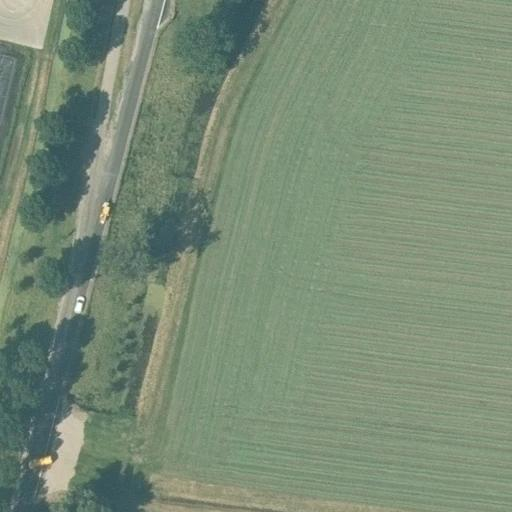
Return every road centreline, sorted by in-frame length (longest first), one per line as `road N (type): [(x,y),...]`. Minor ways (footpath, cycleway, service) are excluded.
road 1 (unclassified): [(23,511),(92,226)]
road 2 (unclassified): [(92,226),(149,0)]
road 3 (unclassified): [(123,0),(92,226)]
